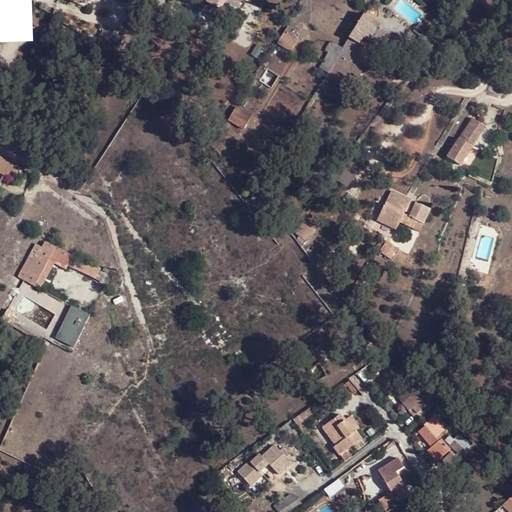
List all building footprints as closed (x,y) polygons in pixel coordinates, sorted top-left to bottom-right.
[(223,0),(202,0),(210,3),(209,5),(219,10),(223,1),(223,0)] [(401,0),(396,7),(404,13),(411,3),(406,0),(401,0)] [(411,3),(404,13),(415,20),(422,11),(411,3)] [(374,19),(364,12),(354,28),(349,35),(360,41),(362,36),(374,19)] [(389,22),(395,29),(401,23),(395,17),(389,22)] [(374,19),(362,36),(370,43),(380,28),(378,27),(380,23),(374,19)] [(423,33),(420,38),(427,43),(432,36),(427,33),(431,28),(421,20),(415,28),(423,33)] [(108,53),(118,39),(102,29),(93,44),(108,53)] [(297,40),(284,32),(276,43),(290,52),(297,40)] [(344,43),(341,48),(347,52),(351,55),(360,41),(349,35),(344,43)] [(318,68),(326,73),(334,59),(341,48),(331,41),(324,51),(328,53),(318,68)] [(347,52),(341,48),(334,59),(340,64),(344,57),(347,52)] [(326,73),(325,75),(337,83),(350,61),(344,57),(340,64),(334,59),(326,73)] [(247,116),(232,106),(223,119),(238,128),(247,116)] [(511,111),(502,109),(497,129),(507,132),(511,113),(511,111)] [(463,133),(479,139),(485,123),(469,117),(463,133)] [(470,145),(458,138),(448,156),(461,163),(470,145)] [(10,162),(0,156),(0,166),(5,170),(10,162)] [(2,191),(0,195),(0,203),(5,206),(11,196),(2,191)] [(414,201),(410,209),(407,213),(400,228),(410,234),(423,205),(414,201)] [(391,231),(400,215),(382,205),(373,220),(391,231)] [(34,240),(14,273),(24,278),(39,287),(57,256),(92,278),(98,267),(64,248),(63,245),(48,236),(44,246),(34,240)] [(386,240),(378,252),(389,260),(397,247),(386,240)] [(286,262),(271,245),(255,259),(269,277),(286,262)] [(90,316),(70,305),(52,337),(74,349),(90,316)] [(4,315),(0,320),(10,326),(13,321),(4,315)] [(426,404),(414,392),(402,401),(411,414),(414,412),(418,416),(429,407),(426,404)] [(366,419),(355,408),(347,415),(344,412),(326,428),(339,443),(336,446),(344,455),(364,438),(356,428),(366,419)] [(434,429),(437,426),(440,425),(434,416),(424,424),(426,426),(420,431),(431,446),(428,449),(437,461),(450,450),(438,434),(434,429)] [(454,439),(453,437),(449,433),(444,438),(449,443),(454,439)] [(464,443),(457,435),(453,437),(454,439),(449,443),(456,450),(464,443)] [(456,450),(454,453),(460,458),(471,450),(464,443),(456,450)] [(284,453),(278,446),(265,457),(281,476),(296,463),(292,458),(294,456),(288,449),(284,453)] [(443,460),(450,467),(460,458),(454,453),(452,451),(443,460)] [(406,469),(398,458),(379,472),(392,491),(395,488),(401,497),(409,492),(397,474),(406,469)] [(467,480),(457,469),(446,478),(456,489),(467,480)] [(281,511),(291,511),(304,503),(296,492),(276,505),(281,511)] [(511,511),(511,495),(503,504),(510,511),(511,511)]
